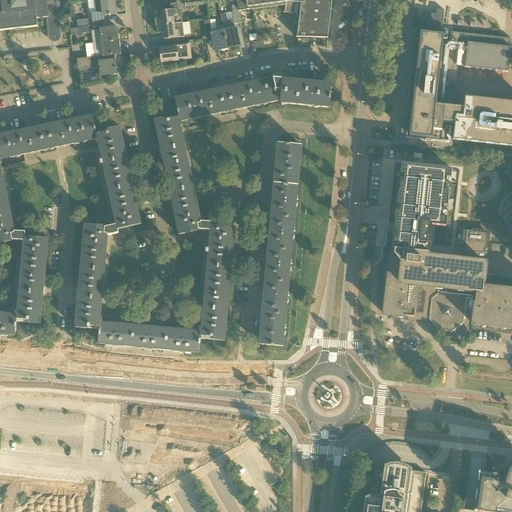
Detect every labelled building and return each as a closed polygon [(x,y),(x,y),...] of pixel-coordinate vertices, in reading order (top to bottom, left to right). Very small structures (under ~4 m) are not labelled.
[(49,17),(46,0),(0,0),(0,31),(14,29),(14,31),(23,30),(23,28),(38,27),(37,19),(49,17)] [(104,21),(104,16),(116,14),(114,0),(97,0),(95,0),(96,6),(97,14),(92,14),(93,22),(104,21)] [(236,0),(238,4),(239,12),(249,10),(248,7),(288,2),(301,4),(297,37),(296,37),(328,38),(332,0),(236,0)] [(454,11),(455,0),(423,0),(421,29),(425,30),(423,46),(416,45),(412,78),(417,79),(414,105),(412,104),(411,109),(413,109),(412,119),(404,118),(402,143),(430,146),(430,145),(436,145),(435,147),(444,148),(444,146),(452,147),(453,140),(511,146),(511,103),(465,98),(464,108),(453,107),(457,66),(465,67),(465,68),(508,72),(511,47),(510,47),(511,39),(451,32),(450,42),(440,41),(443,16),(454,17),(454,11)] [(242,23),(239,12),(238,4),(232,6),(233,12),(232,12),(232,13),(226,14),(228,20),(222,21),(223,27),(227,49),(228,49),(227,47),(233,45),(234,47),(240,46),(236,28),(235,25),(242,23)] [(156,18),(157,26),(174,24),(176,24),(182,23),(181,11),(179,9),(161,11),(161,18),(156,18)] [(206,33),(211,32),(211,28),(216,28),(216,19),(205,20),(206,33)] [(174,24),(157,26),(158,34),(163,33),(164,40),(179,38),(178,31),(177,31),(176,24),(174,24)] [(78,32),(78,35),(90,33),(89,27),(71,29),(71,33),(78,32)] [(103,43),(119,41),(119,40),(119,34),(118,34),(117,27),(101,29),(101,30),(91,31),(92,37),(102,36),(103,43)] [(227,49),(223,27),(220,28),(220,31),(211,33),(215,51),(215,49),(221,48),(221,50),(227,48),(227,49)] [(84,58),(115,55),(120,54),(120,48),(120,41),(119,42),(119,41),(103,43),(93,44),(93,51),(86,52),(87,53),(84,54),(84,58)] [(175,45),(176,47),(160,49),(162,63),(191,59),(189,43),(175,45)] [(99,65),(100,73),(101,76),(117,74),(115,55),(84,58),(77,59),(79,73),(79,68),(99,65)] [(297,105),(306,106),(311,107),(313,107),(315,107),(320,108),(329,108),(332,84),(320,83),(318,83),(316,83),(299,81),(287,80),(283,80),(283,79),(281,74),(281,73),(273,75),(273,78),(278,101),(280,101),(281,101),(282,106),(288,104),(297,105)] [(229,112),(231,111),(237,110),(253,106),(254,106),(260,105),(263,105),(264,105),(266,104),(269,103),(278,101),(273,78),(261,80),(228,87),(227,87),(224,88),(221,88),(221,89),(187,96),(175,98),(175,99),(178,115),(179,118),(180,122),(181,122),(189,120),(192,120),(195,119),(198,118),(205,117),(221,113),(227,112),(229,112)] [(0,135),(0,159),(1,160),(9,158),(12,157),(14,157),(18,156),(24,155),(41,151),(47,150),(49,149),(50,149),(56,148),(57,148),(73,144),(79,143),(83,142),(86,142),(88,141),(96,140),(98,139),(97,135),(96,132),(93,116),(81,118),(47,125),(44,125),(40,126),(40,127),(7,134),(0,135)] [(163,159),(164,163),(164,164),(167,178),(170,192),(173,206),(176,221),(179,235),(203,231),(210,231),(211,231),(211,226),(212,223),(201,222),(200,216),(197,202),(194,187),(191,173),(188,158),(184,144),(182,130),(181,130),(181,126),(182,126),(181,122),(180,122),(179,118),(167,120),(167,117),(155,120),(158,134),(159,143),(160,147),(161,149),(161,150),(162,156),(163,159)] [(132,183),(129,169),(128,165),(128,163),(127,157),(126,157),(126,155),(123,141),(122,139),(122,138),(120,127),(108,130),(109,132),(97,135),(98,139),(96,140),(97,144),(99,144),(99,146),(99,147),(102,160),(103,161),(100,161),(101,165),(103,164),(105,174),(108,188),(111,202),(114,216),(116,225),(117,225),(118,230),(133,227),(141,225),(138,211),(135,197),(132,183)] [(259,345),(289,348),(307,151),(277,148),(259,345)] [(0,244),(16,241),(24,241),(25,241),(25,237),(25,232),(14,232),(13,226),(10,211),(7,197),(4,182),(1,167),(0,164),(2,164),(1,160),(0,159),(0,244)] [(402,165),(394,248),(428,251),(431,225),(461,229),(467,174),(402,165)] [(78,298),(78,300),(77,305),(76,313),(76,316),(75,328),(87,329),(87,326),(100,327),(100,323),(101,323),(102,319),(100,318),(101,315),(102,301),(103,286),(105,271),(106,256),(107,241),(108,236),(110,235),(117,234),(119,233),(118,230),(117,225),(116,225),(109,227),(103,226),(85,224),(83,239),(82,254),(80,269),(79,280),(79,284),(79,288),(78,291),(78,297),(78,298)] [(233,242),(235,228),(212,226),(211,226),(211,231),(210,231),(209,240),(209,250),(206,250),(206,253),(208,254),(207,268),(206,283),(204,297),(203,311),(202,325),(202,326),(202,328),(200,328),(200,332),(201,332),(201,337),(213,338),(213,340),(225,342),(226,330),(226,327),(227,313),(227,312),(227,311),(228,311),(228,305),(228,302),(228,299),(230,285),(231,271),(232,256),(233,242)] [(384,315),(397,316),(398,318),(403,318),(405,317),(414,318),(418,286),(420,286),(425,293),(423,313),(430,314),(429,320),(438,331),(452,332),(463,324),(464,318),(473,320),(473,325),(511,329),(511,290),(483,288),(486,263),(480,263),(481,254),(485,254),(488,233),(467,231),(464,261),(431,257),(429,254),(429,253),(395,249),(394,254),(391,254),(391,256),(389,258),(388,263),(390,265),(388,278),(387,279),(386,285),(387,286),(386,299),(384,300),(384,306),(385,308),(384,315)] [(46,268),(47,253),(48,239),(25,237),(25,241),(24,241),(23,251),(22,265),(21,279),(19,294),(18,307),(18,308),(18,311),(16,311),(16,315),(17,315),(17,320),(29,321),(29,324),(41,325),(42,313),(42,310),(43,297),(43,296),(43,294),(44,294),(44,288),(44,287),(44,282),(46,268)] [(16,315),(0,313),(0,336),(1,336),(2,336),(2,335),(8,336),(15,336),(17,322),(17,320),(17,315),(16,315)] [(172,352),(173,352),(173,351),(179,352),(178,352),(179,353),(184,353),(185,353),(186,353),(186,352),(199,353),(201,339),(201,337),(201,332),(200,332),(186,331),(178,330),(175,330),(175,329),(171,329),(168,329),(161,328),(160,328),(157,328),(156,328),(145,327),(141,326),(138,326),(136,326),(126,325),(123,325),(117,324),(101,323),(100,323),(100,327),(99,330),(98,344),(104,345),(106,345),(112,345),(111,346),(112,346),(115,347),(118,347),(119,347),(119,346),(124,346),(124,347),(125,348),(125,346),(130,347),(132,347),(136,347),(139,348),(139,349),(140,349),(140,348),(145,348),(145,349),(146,349),(152,350),(152,349),(154,349),(158,349),(158,351),(158,350),(165,350),(165,351),(166,350),(167,350),(169,351),(173,351),(172,352)] [(370,465),(370,466),(363,511),(420,511),(426,474),(412,471),(412,469),(409,467),(406,465),(403,464),(399,463),(395,463),(392,463),(388,464),(385,465),(385,467),(370,465)] [(511,511),(511,471),(509,471),(505,483),(498,482),(499,476),(479,473),(477,482),(482,483),(481,493),(476,492),(475,501),(479,502),(478,511),(469,511),(458,509),(457,511),(511,511)]
